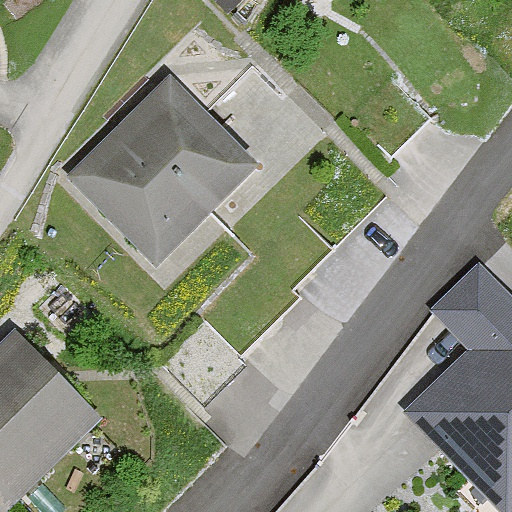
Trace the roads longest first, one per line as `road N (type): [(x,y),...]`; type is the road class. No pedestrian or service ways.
road 1 (residential): [(511,159),(287,437),(215,511)]
road 2 (residential): [(0,202),(122,0)]
